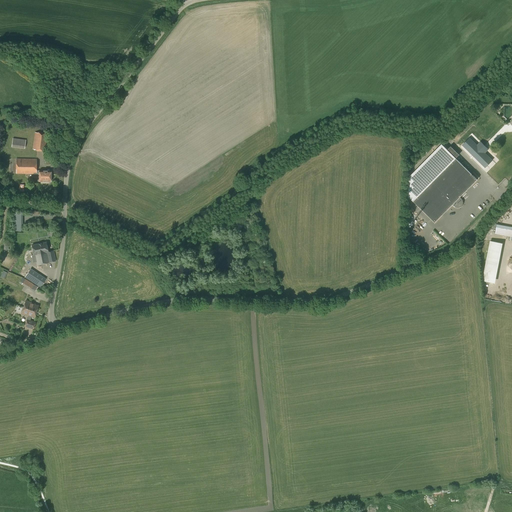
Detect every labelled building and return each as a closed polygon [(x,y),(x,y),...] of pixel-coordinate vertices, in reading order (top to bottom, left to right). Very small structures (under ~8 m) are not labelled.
[(47,151),(49,134),(35,132),(33,149),(47,151)] [(25,148),(26,140),(13,138),(12,147),(25,148)] [(442,144),(409,177),(409,196),(413,201),(435,223),(478,180),(456,158),(442,144)] [(475,154),(481,161),(489,154),(482,147),(475,154)] [(16,174),(37,173),(37,170),(37,159),(16,159),(16,174)] [(39,174),(39,178),(39,180),(51,180),(51,175),(52,174),(52,172),(51,171),(47,171),(43,171),(39,171),(37,170),(37,173),(37,174),(39,174)] [(23,231),(23,213),(13,213),(13,220),(11,220),(11,224),(13,224),(13,231),(23,231)] [(511,236),(511,226),(497,224),(496,234),(511,236)] [(493,282),(501,242),(491,240),(483,280),(493,282)] [(47,253),(49,262),(56,261),(53,250),(48,252),(46,242),(38,244),(40,251),(41,253),(44,252),(45,254),(47,253)] [(37,265),(49,262),(47,253),(45,254),(44,252),(41,253),(40,251),(38,244),(32,245),(34,255),(31,255),(33,263),(36,262),(37,265)] [(30,269),(25,278),(40,287),(45,280),(30,269)] [(24,307),(36,311),(38,306),(35,304),(26,301),(24,307)] [(34,317),(36,311),(24,307),(21,313),(29,316),(29,315),(34,317)] [(33,329),(36,322),(27,320),(25,326),(33,329)]
